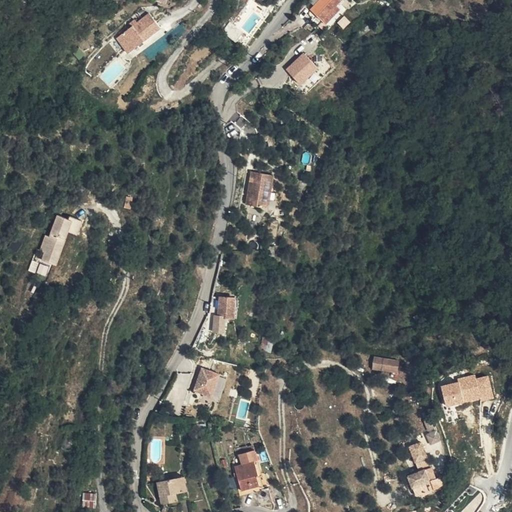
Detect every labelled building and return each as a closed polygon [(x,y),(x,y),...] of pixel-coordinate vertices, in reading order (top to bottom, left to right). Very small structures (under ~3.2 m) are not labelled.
[(322,0),(314,10),(326,20),(343,0),(322,0)] [(344,7),(342,6),(347,1),(346,0),(343,0),(326,20),(330,24),(344,7)] [(137,16),(131,21),(133,24),(127,29),(132,35),(131,36),(140,46),(150,37),(149,36),(164,23),(152,9),(140,20),(137,16)] [(120,35),(134,51),(140,46),(131,36),(132,35),(127,29),(120,35)] [(304,51),(288,68),(302,81),(318,64),(304,51)] [(248,201),(270,204),(273,188),(275,171),(253,168),(248,201)] [(276,205),(279,189),(273,188),(270,204),(276,205)] [(57,266),(68,232),(78,235),(82,222),(55,213),(42,251),(45,252),(42,261),(57,266)] [(36,273),(47,277),(50,266),(39,262),(36,273)] [(235,299),(228,299),(225,316),(229,317),(228,333),(239,334),(241,319),(249,320),(250,300),(235,299)] [(404,373),(406,361),(381,356),(379,368),(404,373)] [(234,374),(216,368),(208,391),(226,397),(234,374)] [(493,399),(489,374),(440,383),(445,407),(493,399)] [(444,443),(454,440),(451,430),(441,433),(444,443)] [(434,440),(422,443),(429,468),(417,472),(423,493),(427,491),(428,495),(453,487),(450,477),(445,478),(434,440)] [(253,449),(254,453),(271,449),(270,445),(253,449)] [(273,475),(275,475),(271,460),(274,459),(271,449),(254,453),(256,464),(251,465),(257,489),(276,484),(273,475)] [(180,503),(201,500),(199,482),(199,479),(183,481),(173,482),(173,486),(174,495),(174,498),(179,498),(180,503)] [(111,504),(113,490),(100,488),(98,502),(111,504)] [(275,505),(288,501),(285,488),(271,491),(275,505)] [(82,507),(94,508),(96,494),(83,492),(82,507)]
